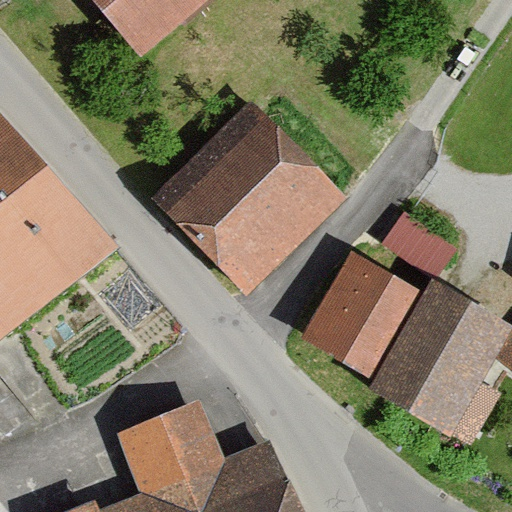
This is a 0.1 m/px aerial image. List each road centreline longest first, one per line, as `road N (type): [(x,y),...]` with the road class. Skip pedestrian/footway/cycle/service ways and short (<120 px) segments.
road 1 (residential): [(244,351),(353,223),(510,0)]
road 2 (residential): [(244,351),(0,58)]
road 3 (residential): [(337,506),(244,351)]
